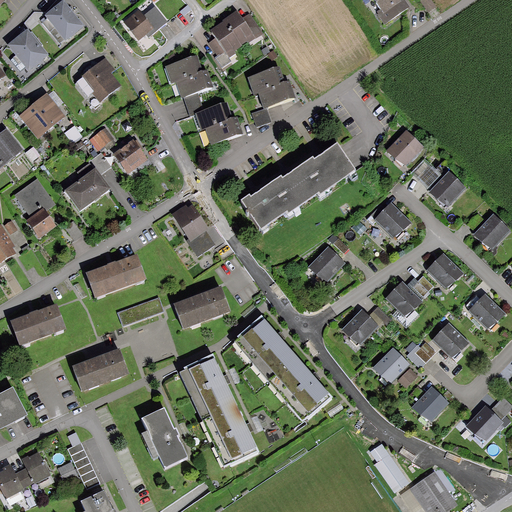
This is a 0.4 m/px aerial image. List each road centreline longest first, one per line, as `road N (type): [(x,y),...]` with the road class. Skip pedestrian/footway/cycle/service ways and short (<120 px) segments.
road 1 (residential): [(471,0),(197,184)]
road 2 (residential): [(302,332),(442,232),(511,297)]
road 3 (residential): [(511,485),(397,435),(302,332)]
road 4 (residential): [(0,314),(197,184)]
road 5 (residential): [(87,411),(217,347),(273,295)]
road 6 (residential): [(273,295),(197,184)]
road 7 (residential): [(103,26),(0,111)]
road 8 (residential): [(197,184),(133,71)]
